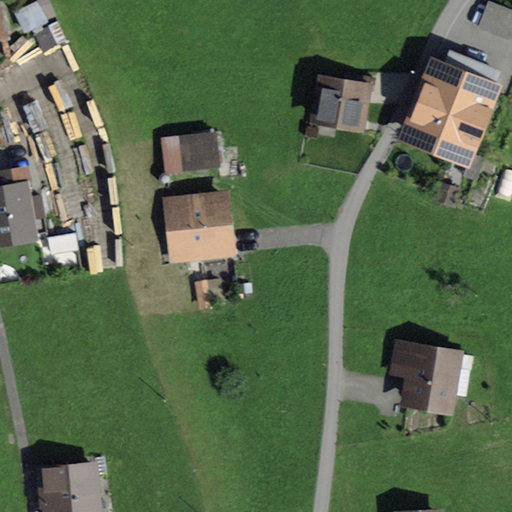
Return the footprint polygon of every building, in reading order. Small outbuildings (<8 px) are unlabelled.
[(16,13),(24,30),(46,19),(38,3),(16,13)] [(465,153),(497,72),(449,53),(442,72),(440,71),(422,116),(417,115),(410,131),(465,153)] [(357,117),(364,118),(369,89),(373,90),(375,78),(346,73),(345,79),(320,75),(313,115),(356,123),(357,117)] [(180,138),(184,167),(217,163),(214,134),(180,138)] [(0,175),(0,184),(1,191),(0,190),(0,239),(29,234),(22,188),(27,187),(25,171),(0,175)] [(169,212),(174,257),(227,251),(221,192),(187,196),(188,210),(169,212)] [(450,392),(461,394),(465,391),(471,357),(418,348),(409,399),(447,405),(450,392)] [(38,470),(40,502),(46,501),(47,511),(104,511),(103,493),(95,493),(93,466),(38,470)]
